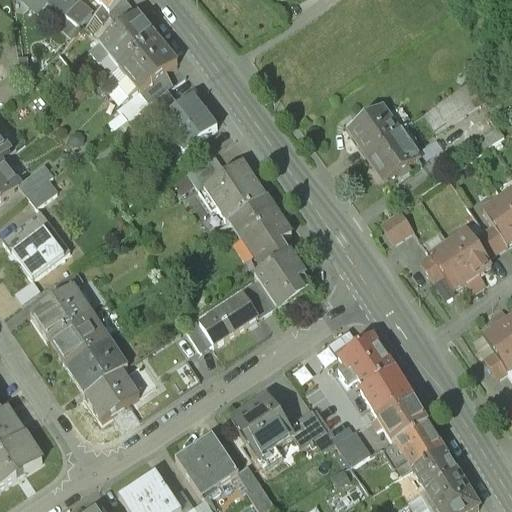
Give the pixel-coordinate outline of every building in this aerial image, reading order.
[(17,0),(38,19),(47,9),(54,1),(54,0),(17,0)] [(93,0),(102,10),(94,21),(102,29),(108,18),(125,0),(93,0)] [(66,7),(54,1),(47,9),(65,23),(76,8),(69,3),(66,7)] [(90,17),(77,7),(65,23),(65,24),(79,34),(90,17)] [(128,9),(112,23),(119,32),(136,19),(128,9)] [(119,32),(99,49),(108,60),(118,72),(155,42),(136,19),(119,32)] [(155,42),(118,72),(128,85),(137,96),(139,99),(140,99),(158,85),(178,69),(155,42)] [(99,49),(89,57),(98,68),(108,60),(99,49)] [(139,99),(118,116),(126,127),(147,111),(166,97),(167,96),(158,85),(140,99),(139,99)] [(128,85),(119,91),(128,102),(137,96),(128,85)] [(469,90),(422,122),(435,139),(481,108),(469,90)] [(184,91),(172,100),(181,111),(192,102),(191,102),(194,100),(187,92),(186,93),(184,91)] [(203,117),(192,102),(181,111),(172,100),(170,102),(166,97),(147,111),(153,117),(157,114),(176,138),(203,117)] [(399,138),(381,112),(347,135),(365,161),(399,138)] [(216,132),(203,117),(176,138),(177,140),(183,147),(185,150),(181,153),(185,157),(216,132)] [(126,127),(114,136),(122,146),(134,137),(126,127)] [(399,138),(365,161),(375,175),(371,178),(379,190),(383,187),(384,189),(419,165),(410,153),(416,149),(406,133),(399,138)] [(183,147),(177,140),(169,147),(174,154),(183,147)] [(0,167),(11,159),(0,145),(0,167)] [(206,162),(186,176),(198,195),(219,181),(206,162)] [(0,167),(0,208),(18,195),(20,193),(19,191),(0,167)] [(219,181),(198,195),(212,215),(217,211),(227,226),(230,225),(265,202),(242,167),(219,181)] [(44,172),(19,191),(20,193),(18,195),(25,204),(26,203),(47,188),(52,184),(44,172)] [(47,188),(26,203),(36,216),(56,200),(47,188)] [(511,196),(502,203),(511,218),(511,196)] [(265,202),(230,225),(240,241),(243,239),(258,261),(275,250),(290,240),(265,202)] [(511,218),(502,203),(483,216),(493,232),(506,251),(511,247),(511,218)] [(413,236),(399,215),(389,222),(403,242),(413,236)] [(50,237),(40,222),(3,249),(13,262),(14,261),(20,270),(19,271),(32,287),(64,264),(46,240),(50,237)] [(403,242),(389,222),(380,229),(393,249),(403,242)] [(493,232),(483,238),(496,258),(506,251),(493,232)] [(473,245),(467,236),(449,248),(478,293),(485,289),(478,280),(491,271),(487,265),(473,245)] [(496,258),(483,238),(473,245),(487,265),(496,258)] [(478,293),(449,248),(430,261),(443,281),(453,297),(466,288),(472,298),(478,293)] [(258,261),(253,264),(261,276),(267,272),(283,262),(275,250),(258,261)] [(261,276),(254,280),(258,286),(276,313),(276,314),(311,291),(289,257),(283,262),(267,272),(261,276)] [(430,261),(420,268),(433,288),(443,281),(430,261)] [(74,277),(55,290),(61,300),(73,292),(74,293),(81,288),(74,277)] [(258,286),(240,297),(243,302),(257,324),(258,325),(276,313),(258,286)] [(61,300),(32,320),(49,346),(91,319),(74,293),(73,292),(61,300)] [(243,302),(199,331),(212,351),(214,353),(257,324),(243,302)] [(511,322),(508,325),(502,315),(496,320),(511,343),(511,322)] [(49,346),(49,347),(66,373),(108,346),(91,319),(49,346)] [(511,373),(511,343),(496,320),(489,324),(495,333),(483,341),(494,357),(507,377),(511,373)] [(199,331),(196,326),(182,335),(200,359),(212,351),(199,331)] [(372,341),(360,349),(356,345),(349,334),(327,349),(344,373),(338,377),(348,391),(358,384),(365,394),(395,375),(372,341)] [(108,346),(66,373),(84,400),(121,376),(126,372),(108,346)] [(494,357),(484,364),(497,384),(507,377),(494,357)] [(365,394),(361,396),(377,422),(411,401),(395,375),(365,394)] [(121,376),(84,400),(101,426),(148,395),(136,378),(126,384),(121,376)] [(377,422),(371,426),(377,436),(382,433),(393,450),(394,449),(427,429),(411,401),(377,422)] [(267,405),(233,427),(263,474),(281,462),(274,451),(290,441),(286,433),(267,405)] [(511,409),(503,415),(511,428),(511,409)] [(0,417),(0,455),(24,440),(6,413),(0,417)] [(311,416),(286,433),(290,441),(299,456),(326,438),(311,416)] [(427,429),(394,449),(410,474),(442,454),(427,429)] [(368,460),(354,437),(334,450),(349,472),(368,460)] [(24,440),(0,455),(0,493),(42,466),(24,440)] [(237,480),(212,441),(176,464),(202,503),(236,481),(237,480)] [(442,454),(410,474),(425,498),(457,478),(443,454),(442,454)] [(271,511),(273,511),(247,473),(237,480),(236,481),(247,498),(245,499),(253,511),(271,511)] [(478,511),(457,478),(425,498),(409,507),(411,511),(478,511)] [(176,511),(155,479),(118,503),(124,511),(176,511)]
